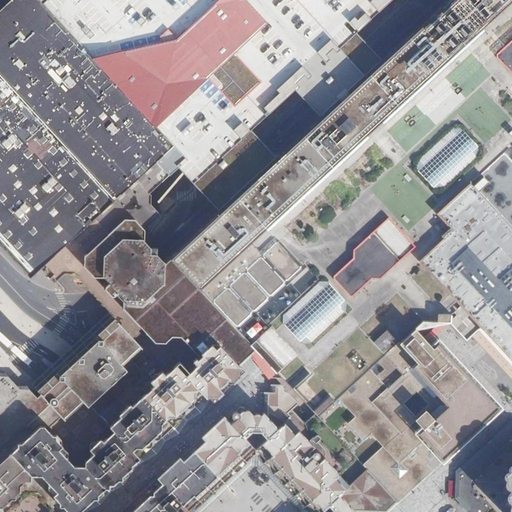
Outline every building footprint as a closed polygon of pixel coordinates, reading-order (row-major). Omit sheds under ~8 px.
[(166,137),(45,5),(40,0),(12,0),(0,11),(0,235),(34,273),(39,268),(40,267),(53,255),(83,228),(115,199),(122,207),(132,198),(124,190),(129,185),(142,199),(154,188),(160,183),(147,168),(150,165),(166,151),(163,148),(162,139),(165,137),(166,137)] [(50,0),(45,5),(166,137),(175,129),(210,166),(256,123),(297,85),(354,34),(391,0),(50,0)] [(233,196),(223,205),(222,206),(188,237),(174,250),(169,255),(124,297),(123,307),(129,313),(156,342),(166,342),(173,336),(182,336),(198,354),(201,357),(202,356),(213,346),(216,349),(219,346),(238,366),(257,350),(268,362),(285,381),(317,415),(344,390),(420,320),(423,317),(439,303),(442,307),(448,307),(448,313),(449,314),(455,314),(457,313),(457,306),(460,303),(468,312),(475,306),(480,311),(484,315),(494,318),(493,324),(511,345),(511,0),(445,0),(379,61),(323,112),(281,151),(255,175),(233,196)] [(297,85),(323,112),(379,61),(354,34),(297,85)] [(207,168),(209,170),(199,180),(222,206),(223,205),(233,196),(255,175),(281,151),(256,123),(210,166),(207,168)] [(180,169),(189,169),(199,180),(209,170),(207,168),(210,166),(175,129),(166,137),(165,137),(162,139),(163,148),(166,151),(150,165),(147,168),(160,183),(164,179),(178,167),(180,169)] [(84,264),(94,275),(105,276),(144,240),(145,229),(135,218),(125,218),(97,243),(84,254),(84,264)] [(53,255),(67,271),(64,274),(76,275),(110,312),(119,322),(129,313),(123,307),(124,297),(105,276),(94,275),(84,264),(84,254),(97,243),(83,228),(53,255)] [(105,276),(124,297),(169,255),(145,229),(144,240),(105,276)] [(67,271),(53,255),(40,267),(54,283),(64,274),(67,271)] [(466,325),(480,311),(475,306),(468,312),(460,303),(457,306),(457,313),(455,314),(449,314),(448,313),(448,307),(442,307),(439,303),(423,317),(440,322),(455,326),(460,332),(466,325)] [(511,345),(493,324),(494,318),(484,315),(480,311),(466,325),(511,375),(511,345)] [(65,419),(86,400),(91,405),(94,402),(127,371),(122,366),(131,358),(142,348),(144,350),(119,322),(110,312),(86,334),(79,340),(59,358),(46,370),(45,371),(40,375),(39,377),(32,383),(41,393),(41,394),(56,411),(60,414),(61,415),(60,416),(61,416),(61,415),(62,415),(65,419)] [(439,348),(436,345),(440,341),(423,323),(420,320),(344,390),(363,409),(356,416),(370,431),(377,424),(391,439),(370,458),(373,462),(403,494),(408,489),(406,486),(409,483),(412,486),(422,476),(420,473),(423,470),(426,473),(435,464),(433,461),(435,460),(432,457),(436,453),(428,445),(446,428),(448,425),(452,429),(464,418),(461,415),(466,410),(469,413),(476,407),(467,397),(476,389),(470,382),(467,385),(464,381),(467,378),(457,368),(454,370),(450,367),(453,364),(448,358),(444,362),(435,352),(439,348)] [(479,413),(494,399),(440,341),(436,345),(439,348),(435,352),(444,362),(448,358),(453,364),(450,367),(454,370),(457,368),(467,378),(464,381),(467,385),(470,382),(476,389),(467,397),(476,407),(469,413),(466,410),(461,415),(464,418),(452,429),(448,425),(446,428),(428,445),(436,453),(462,429),(479,413)] [(189,372),(179,361),(176,364),(171,369),(166,374),(162,370),(151,380),(154,384),(133,403),(120,415),(109,425),(117,433),(112,437),(109,434),(104,440),(99,439),(95,442),(90,442),(90,448),(94,452),(85,460),(85,465),(74,453),(70,449),(62,440),(62,437),(58,436),(49,426),(43,426),(28,440),(24,440),(24,443),(19,448),(42,474),(47,479),(51,484),(57,490),(55,492),(53,494),(60,501),(60,505),(64,505),(69,511),(78,511),(86,505),(95,497),(140,457),(136,453),(169,422),(173,426),(196,405),(201,401),(206,396),(210,401),(213,403),(216,401),(223,394),(234,384),(242,377),(245,374),(242,370),(238,366),(219,346),(216,349),(213,346),(202,356),(201,357),(198,359),(197,357),(193,360),(197,364),(189,372)] [(120,415),(133,403),(154,384),(151,380),(136,364),(131,358),(122,366),(127,371),(94,402),(91,405),(109,425),(120,415)] [(53,414),(56,411),(41,394),(37,398),(29,389),(19,388),(7,376),(0,375),(0,511),(69,511),(64,505),(60,505),(60,501),(53,494),(55,492),(57,490),(51,484),(75,462),(78,465),(85,465),(74,453),(70,449),(62,440),(62,437),(58,436),(49,426),(57,419),(53,414)] [(263,458),(276,472),(281,478),(282,479),(293,490),(311,510),(310,511),(353,511),(354,511),(386,511),(397,501),(396,500),(367,469),(349,486),(339,474),(336,477),(326,466),(326,465),(326,466),(320,460),(321,459),(322,459),(322,458),(323,457),(323,456),(323,453),(323,452),(323,451),(322,451),(322,450),(321,449),(320,449),(320,448),(319,448),(318,448),(317,447),(316,447),(316,450),(315,450),(314,451),(313,451),(311,454),(308,452),(303,447),(306,444),(296,433),(298,431),(288,420),(295,414),(292,410),(298,403),(281,385),(274,384),(274,392),(267,392),(267,393),(267,400),(265,402),(265,403),(267,405),(266,405),(266,414),(264,414),(258,413),(252,413),(251,432),(249,434),(245,437),(250,442),(249,455),(256,455),(263,456),(263,458)] [(447,511),(451,510),(454,510),(456,511),(469,511),(455,496),(455,473),(455,471),(509,422),(511,421),(511,419),(494,399),(479,413),(462,429),(436,453),(432,457),(435,460),(433,461),(435,464),(426,473),(423,470),(420,473),(422,476),(412,486),(409,483),(406,486),(408,489),(403,494),(396,500),(397,501),(386,511),(354,511),(353,511),(447,511)] [(61,415),(60,414),(56,411),(53,414),(57,419),(49,426),(58,436),(62,437),(62,440),(70,449),(74,453),(85,465),(85,460),(94,452),(90,448),(90,442),(95,442),(99,439),(104,440),(109,434),(112,437),(117,433),(109,425),(91,405),(86,400),(65,419),(62,415),(61,415),(61,416),(60,416),(61,415)] [(232,420),(233,420),(234,421),(236,419),(237,421),(238,421),(238,420),(239,419),(240,418),(240,417),(240,416),(240,415),(239,414),(239,413),(238,413),(237,412),(235,412),(234,412),(233,413),(232,414),(232,415),(231,416),(231,417),(231,418),(232,419),(232,420)] [(161,479),(164,483),(190,510),(190,509),(195,505),(199,501),(222,479),(244,459),(245,459),(249,455),(250,442),(245,437),(249,434),(248,432),(237,421),(236,419),(234,421),(232,423),(230,421),(227,418),(226,417),(203,439),(207,443),(197,452),(186,463),(182,459),(161,479)] [(477,492),(495,510),(496,511),(510,511),(510,510),(509,509),(508,508),(507,507),(507,506),(506,506),(506,505),(506,504),(507,501),(508,500),(508,499),(509,499),(509,498),(509,497),(508,497),(508,496),(507,496),(507,495),(506,494),(505,493),(505,492),(505,491),(505,490),(505,489),(505,488),(505,487),(505,486),(505,485),(504,485),(503,485),(503,484),(503,483),(503,482),(503,481),(504,481),(505,480),(505,479),(506,479),(507,479),(508,479),(508,478),(508,477),(507,477),(507,476),(507,475),(507,474),(507,473),(508,473),(508,472),(509,472),(510,472),(511,472),(511,471),(511,420),(511,421),(511,453),(506,453),(477,481),(477,492)] [(511,421),(509,422),(455,471),(455,473),(455,496),(469,511),(493,511),(495,510),(477,492),(477,481),(506,453),(511,453),(511,421)] [(121,511),(156,479),(161,479),(164,483),(169,478),(174,473),(171,470),(171,466),(188,450),(193,450),(194,449),(173,426),(169,422),(136,453),(140,457),(95,497),(86,505),(78,511),(121,511)] [(511,511),(511,471),(511,472),(510,472),(509,472),(508,472),(508,473),(507,473),(507,474),(507,475),(507,476),(507,477),(508,477),(508,478),(508,479),(507,479),(506,479),(505,479),(505,480),(504,481),(503,481),(503,482),(503,483),(503,484),(503,485),(504,485),(505,485),(505,486),(505,487),(505,488),(505,489),(505,490),(505,491),(505,492),(505,493),(506,494),(507,495),(507,496),(508,496),(508,497),(509,497),(509,498),(509,499),(508,499),(508,500),(507,501),(506,504),(506,505),(506,506),(507,506),(507,507),(508,508),(509,509),(510,510),(510,511),(511,511)] [(132,511),(137,508),(141,504),(164,483),(161,479),(156,479),(121,511),(132,511)] [(252,511),(222,479),(199,501),(195,505),(190,509),(190,510),(189,510),(191,511),(252,511)] [(191,511),(189,510),(190,510),(164,483),(141,504),(137,508),(132,511),(191,511)]
